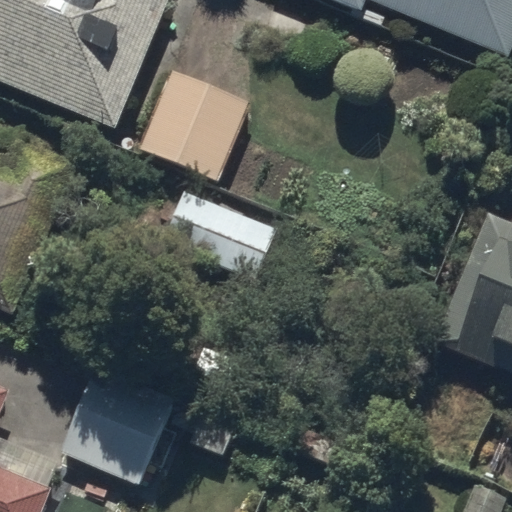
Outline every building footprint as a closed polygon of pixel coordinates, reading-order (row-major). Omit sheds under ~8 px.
[(18,0),(0,0),(0,85),(116,133),(169,0),(19,0),(20,0),(18,0)] [(511,0),(320,0),(511,75),(511,0)] [(251,113),(172,77),(137,152),(216,188),(251,113)] [(0,317),(12,322),(61,199),(0,174),(0,317)] [(187,195),(164,244),(258,287),(280,237),(187,195)] [(511,230),(488,221),(436,351),(511,380),(511,230)] [(174,406),(95,373),(61,456),(140,489),(174,406)] [(0,511),(44,511),(51,496),(0,475),(0,422),(11,396),(0,391),(0,511)]
